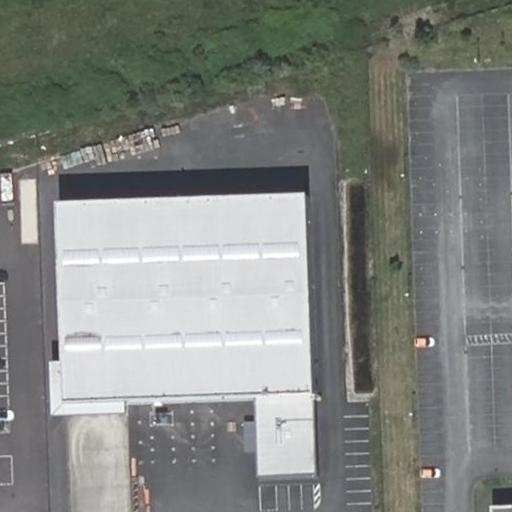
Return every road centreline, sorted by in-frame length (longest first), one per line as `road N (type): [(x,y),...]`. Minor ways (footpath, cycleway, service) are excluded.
road 1 (unknown): [(457,476),(447,123),(456,99),(511,101)]
road 2 (unknown): [(0,230),(25,197),(304,166)]
road 3 (unknown): [(6,511),(0,300)]
